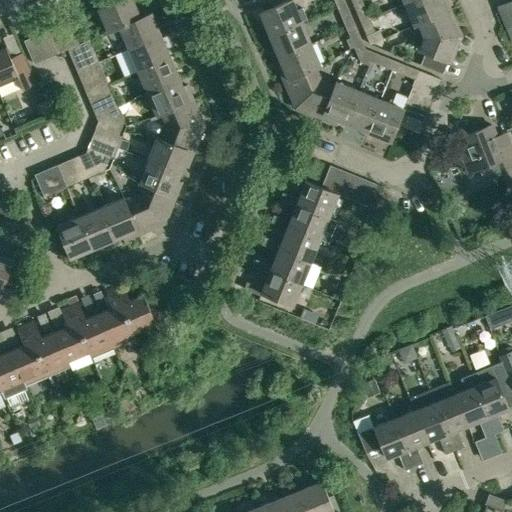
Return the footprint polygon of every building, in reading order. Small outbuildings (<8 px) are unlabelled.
[(119,27),(141,18),(132,0),(119,0),(98,9),(108,32),(119,27)] [(269,35),(301,22),(292,0),(290,0),(259,13),(269,35)] [(344,0),(333,0),(338,10),(347,6),(344,0)] [(361,0),(350,0),(354,8),(363,4),(361,0)] [(412,0),(404,3),(414,25),(450,9),(447,2),(446,0),(412,0)] [(511,0),(497,6),(511,41),(511,0)] [(461,36),(450,9),(414,25),(414,26),(419,24),(424,36),(461,36)] [(367,12),(358,16),(363,28),(372,25),(367,12)] [(128,49),(161,35),(151,13),(141,18),(119,27),(128,49)] [(350,14),(342,18),(347,30),(356,27),(350,14)] [(69,21),(58,26),(62,37),(74,32),(69,21)] [(311,44),(301,22),(269,35),(278,58),(311,44)] [(58,26),(46,31),(56,54),(62,51),(67,49),(62,37),(58,26)] [(379,30),(366,36),(370,45),(383,39),(379,30)] [(46,31),(35,36),(45,59),(50,56),(56,54),(46,31)] [(359,34),(346,40),(350,48),(363,43),(359,34)] [(170,57),(161,35),(128,49),(138,71),(170,57)] [(45,59),(35,36),(24,41),(33,64),(39,61),(45,59)] [(461,36),(424,36),(423,40),(419,50),(425,53),(421,65),(443,74),(448,62),(450,63),(461,36)] [(79,44),(67,49),(72,60),(83,55),(79,44)] [(320,66),(311,44),(278,58),(281,65),(277,67),(283,82),(316,68),(320,66)] [(0,83),(17,77),(23,90),(35,84),(21,53),(10,57),(5,46),(0,48),(0,83)] [(365,49),(360,62),(369,65),(374,52),(365,49)] [(383,56),(380,65),(393,70),(396,62),(383,56)] [(180,79),(170,57),(138,71),(147,93),(180,79)] [(403,74),(415,79),(419,70),(406,65),(403,74)] [(321,81),(316,68),(283,82),(295,108),(321,119),(335,83),(334,86),(321,81)] [(415,79),(414,81),(437,90),(441,79),(419,70),(415,79)] [(93,78),(97,88),(108,84),(104,73),(93,78)] [(97,88),(93,78),(82,82),(86,93),(97,88)] [(183,86),(180,79),(147,93),(156,115),(161,114),(193,99),(187,85),(183,86)] [(414,81),(410,91),(432,100),(437,90),(414,81)] [(338,120),(345,123),(358,91),(336,82),(335,83),(321,119),(336,125),(338,120)] [(381,100),(358,91),(345,123),(368,132),(381,100)] [(428,111),(432,100),(410,91),(406,102),(428,111)] [(205,126),(193,99),(161,114),(166,126),(161,139),(194,151),(205,126)] [(403,109),(381,100),(368,132),(390,141),(397,124),(402,112),(403,109)] [(406,102),(403,109),(402,112),(424,121),(428,111),(406,102)] [(110,109),(115,120),(117,125),(124,121),(118,106),(110,109)] [(95,115),(98,121),(108,123),(115,120),(110,109),(95,115)] [(424,121),(402,112),(397,124),(419,133),(424,121)] [(92,137),(118,147),(122,135),(97,125),(92,137)] [(469,146),(458,150),(468,174),(504,159),(507,166),(511,164),(511,148),(509,139),(498,144),(491,125),(465,135),(469,146)] [(92,137),(87,148),(113,159),(118,147),(92,137)] [(156,137),(148,159),(180,172),(183,165),(188,167),(194,151),(161,139),(156,137)] [(86,153),(79,155),(85,169),(96,165),(93,158),(86,153)] [(143,184),(175,198),(181,182),(177,180),(180,172),(148,159),(138,182),(143,184)] [(96,165),(85,169),(88,177),(104,171),(101,163),(96,165)] [(62,176),(57,165),(34,174),(44,197),(66,187),(62,176)] [(330,166),(322,187),(334,192),(343,171),(330,166)] [(353,175),(343,171),(334,192),(338,194),(338,195),(344,197),(353,175)] [(363,179),(353,175),(344,197),(354,201),(363,179)] [(374,183),(363,179),(354,201),(365,205),(374,183)] [(334,192),(322,187),(306,181),(298,199),(283,193),(280,200),(295,207),(328,220),(338,195),(338,194),(334,192)] [(384,187),(374,183),(365,205),(375,210),(384,187)] [(165,224),(175,198),(143,184),(138,197),(125,202),(138,235),(165,224)] [(138,235),(125,202),(123,197),(101,207),(114,240),(122,236),(124,241),(138,235)] [(9,202),(2,199),(0,204),(0,212),(5,214),(9,202)] [(92,249),(114,240),(101,207),(79,216),(92,249)] [(271,222),(286,229),(319,242),(328,220),(295,207),(289,222),(273,216),(271,222)] [(70,259),(92,249),(79,216),(56,226),(70,259)] [(310,265),(319,242),(286,229),(280,244),(265,238),(262,245),(277,251),(310,265)] [(0,292),(5,281),(16,286),(29,254),(17,248),(11,261),(0,257),(0,292)] [(301,286),(310,265),(277,251),(271,266),(256,260),(253,267),(268,273),(301,286)] [(301,286),(268,273),(262,288),(246,282),(244,289),(260,296),(261,293),(293,306),(301,286)] [(122,283),(113,287),(135,338),(136,338),(134,332),(154,324),(156,328),(169,323),(159,300),(147,304),(143,293),(129,299),(122,283)] [(113,347),(135,338),(113,287),(104,291),(111,307),(98,312),(113,347)] [(91,357),(113,347),(98,312),(85,318),(78,302),(69,306),(91,357)] [(90,357),(91,357),(69,306),(60,310),(67,326),(54,331),(69,366),(67,361),(88,352),(90,357)] [(46,376),(69,366),(54,331),(41,337),(34,321),(25,325),(46,376)] [(23,345),(10,350),(24,385),(46,376),(25,325),(16,328),(23,345)] [(511,348),(500,354),(503,363),(502,363),(511,386),(511,348)] [(27,389),(24,385),(10,350),(0,354),(0,390),(1,392),(4,399),(27,389)] [(508,408),(511,405),(511,386),(502,363),(471,375),(488,417),(508,409),(508,408)] [(467,425),(488,417),(471,375),(461,379),(465,390),(454,394),(467,425)] [(374,380),(362,385),(368,398),(380,393),(374,380)] [(435,402),(447,434),(467,425),(454,394),(435,402)] [(427,442),(447,434),(435,402),(414,410),(427,442)] [(414,410),(394,418),(407,450),(427,442),(414,410)] [(386,458),(407,450),(394,418),(374,427),(386,458)] [(499,420),(490,423),(494,434),(503,431),(499,420)] [(494,434),(490,423),(481,427),(485,438),(494,434)] [(458,436),(449,440),(454,450),(463,447),(458,436)] [(445,454),(454,450),(449,440),(441,443),(445,454)] [(419,452),(409,456),(414,467),(423,463),(419,452)] [(414,467),(409,456),(400,460),(405,470),(414,467)] [(301,490),(309,511),(338,511),(334,511),(322,481),(301,490)] [(309,511),(301,490),(279,499),(284,511),(309,511)] [(258,507),(259,511),(284,511),(279,499),(258,507)]
